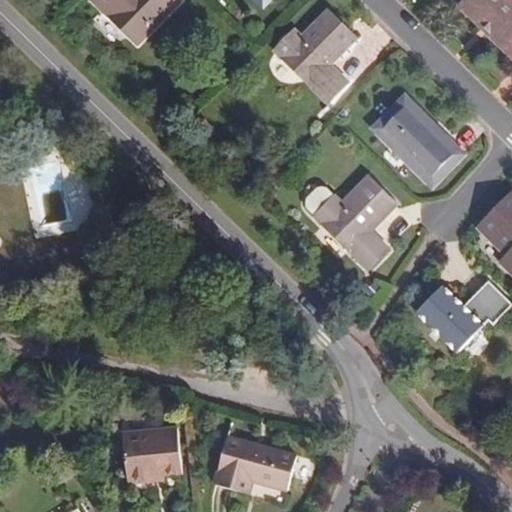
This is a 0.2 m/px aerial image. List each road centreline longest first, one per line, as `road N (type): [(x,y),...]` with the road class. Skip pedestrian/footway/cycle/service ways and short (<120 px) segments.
road 1 (tertiary): [(382,421),(364,379),(327,331),(0,6)]
road 2 (residential): [(0,347),(382,421)]
road 3 (residential): [(376,0),(511,132)]
road 4 (tertiary): [(511,508),(382,421)]
